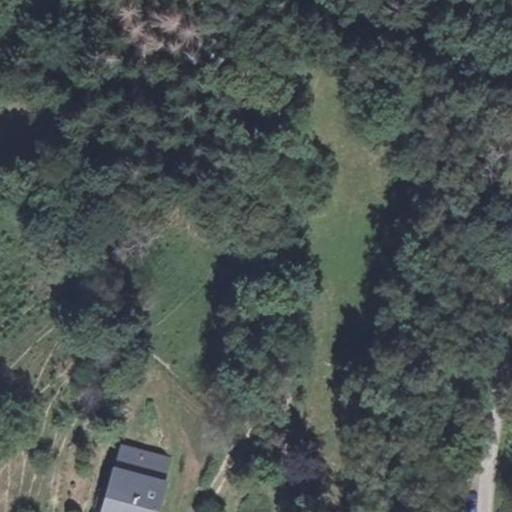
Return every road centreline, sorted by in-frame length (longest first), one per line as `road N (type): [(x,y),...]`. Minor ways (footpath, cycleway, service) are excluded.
road 1 (track): [(303,511),(294,489),(312,329),(232,0)]
road 2 (unknown): [(402,0),(333,285),(312,329)]
road 3 (unclassified): [(511,257),(488,511)]
